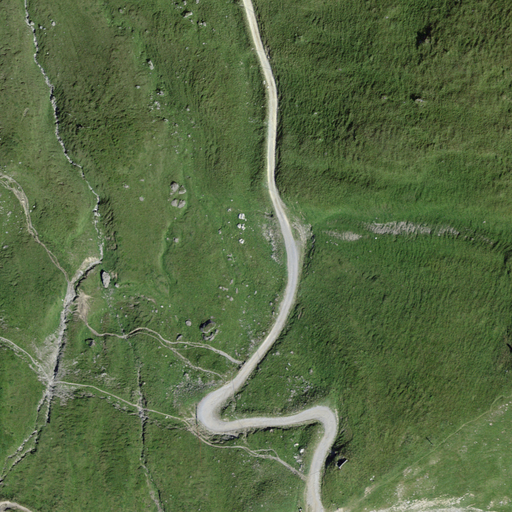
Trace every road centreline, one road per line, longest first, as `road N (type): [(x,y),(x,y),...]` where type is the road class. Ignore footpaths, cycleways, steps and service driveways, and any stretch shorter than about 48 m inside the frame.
road 1 (track): [(247,0),(273,97),(271,188),(291,237),(295,281),(270,340),(249,366)]
road 2 (track): [(249,366),(206,404),(209,425),(326,415),(316,511)]
